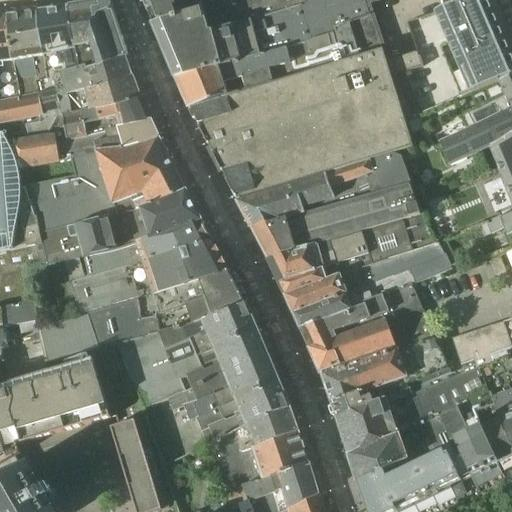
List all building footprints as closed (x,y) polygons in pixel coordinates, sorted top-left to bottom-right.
[(145,0),(155,24),(180,18),(191,15),(205,11),(207,10),(213,34),(251,22),(243,0),(145,0)] [(243,0),(251,22),(269,16),(263,0),(243,0)] [(292,10),(288,0),(263,0),(269,16),(292,10)] [(288,0),(292,10),(302,7),(308,5),(306,0),(288,0)] [(372,16),(368,3),(367,1),(364,2),(362,0),(306,0),(308,5),(302,7),(308,24),(314,41),(337,34),(336,30),(372,16)] [(511,53),(503,34),(488,0),(472,0),(438,13),(473,94),(501,83),(511,78),(511,53)] [(77,48),(120,39),(108,3),(77,8),(69,9),(77,48)] [(314,42),(314,41),(308,24),(302,7),(292,10),(269,16),(260,20),(251,22),(213,34),(163,48),(176,78),(177,78),(314,42)] [(46,65),(77,58),(76,48),(77,48),(69,9),(38,13),(46,65)] [(163,48),(213,34),(207,10),(205,11),(191,15),(180,18),(155,24),(155,25),(154,25),(163,48)] [(22,100),(41,96),(42,96),(40,83),(49,81),(46,65),(38,13),(9,18),(15,63),(16,63),(22,100)] [(177,79),(190,109),(277,82),(346,61),(384,49),(384,50),(385,50),(372,16),(336,30),(337,34),(314,41),(314,42),(177,78),(177,79)] [(15,63),(9,18),(0,19),(0,105),(22,100),(16,63),(15,63)] [(126,57),(120,39),(77,48),(76,48),(77,58),(80,70),(126,57)] [(388,62),(384,50),(384,49),(346,61),(277,82),(190,109),(191,110),(192,110),(224,172),(239,202),(238,202),(239,203),(312,181),(312,180),(396,154),(415,148),(395,84),(393,78),(388,62)] [(388,62),(393,78),(423,68),(417,52),(388,62)] [(70,96),(134,77),(126,57),(80,70),(56,77),(59,92),(62,111),(46,115),(41,96),(22,100),(0,105),(0,133),(13,133),(15,143),(49,137),(60,118),(73,115),(70,96)] [(73,115),(143,100),(134,77),(70,96),(73,115)] [(492,148),(511,138),(511,78),(501,83),(506,94),(496,100),(468,114),(475,129),(441,144),(451,166),(466,160),(491,147),(492,148)] [(42,96),(41,96),(46,115),(62,111),(59,92),(42,96)] [(56,144),(152,122),(143,100),(73,115),(60,118),(49,137),(54,137),(56,144)] [(22,170),(23,170),(57,164),(73,160),(72,160),(99,154),(129,151),(161,140),(152,122),(56,144),(54,137),(49,137),(15,143),(15,147),(19,163),(22,170)] [(15,147),(15,143),(13,133),(0,133),(0,254),(28,248),(22,220),(36,218),(37,218),(33,202),(32,201),(33,200),(29,188),(23,170),(22,170),(19,163),(15,147)] [(511,196),(511,138),(492,148),(511,196)] [(73,160),(77,178),(29,188),(33,200),(60,194),(60,195),(95,185),(171,160),(161,140),(129,151),(99,154),(72,160),(73,160)] [(337,204),(409,183),(410,183),(401,158),(396,154),(312,180),(312,181),(239,203),(252,229),(337,204)] [(60,194),(33,200),(32,201),(33,202),(37,218),(36,218),(41,236),(138,212),(188,192),(171,160),(95,185),(60,195),(60,194)] [(269,261),(423,217),(409,183),(337,204),(252,229),(269,261)] [(138,212),(41,236),(36,218),(22,220),(28,248),(37,246),(43,268),(48,266),(66,263),(65,262),(96,255),(116,251),(126,248),(152,239),(153,241),(184,229),(185,229),(203,222),(188,192),(138,212)] [(511,215),(502,219),(488,225),(492,234),(505,229),(511,245),(511,215)] [(334,259),(427,228),(423,217),(269,261),(270,263),(271,262),(279,280),(334,259)] [(145,262),(213,242),(203,222),(185,229),(184,229),(153,241),(152,239),(126,248),(116,251),(96,255),(102,274),(145,262)] [(363,269),(383,263),(389,261),(434,246),(427,228),(334,259),(279,280),(287,297),(340,277),(363,269)] [(65,262),(66,263),(82,316),(229,273),(213,242),(145,262),(102,274),(96,255),(65,262)] [(369,287),(369,286),(411,270),(427,265),(427,264),(446,256),(440,244),(434,246),(389,261),(383,263),(363,269),(340,277),(287,297),(295,315),(347,296),(347,295),(369,287)] [(0,277),(43,268),(37,246),(28,248),(0,254),(0,277)] [(427,265),(411,270),(369,286),(369,287),(347,295),(347,296),(295,315),(302,331),(332,320),(353,312),(354,312),(362,309),(361,306),(412,286),(416,284),(452,270),(446,256),(427,264),(427,265)] [(497,280),(510,278),(500,257),(489,261),(497,280)] [(0,309),(35,301),(31,280),(45,277),(43,268),(0,277),(0,309)] [(247,306),(229,273),(82,316),(39,328),(46,362),(47,365),(50,365),(50,364),(100,350),(110,377),(122,373),(113,347),(119,345),(193,326),(233,311),(247,306)] [(386,322),(423,309),(412,286),(361,306),(362,309),(354,312),(353,312),(332,320),(302,331),(311,350),(386,322)] [(40,322),(35,301),(0,309),(0,350),(4,350),(8,344),(6,329),(40,322)] [(169,400),(186,393),(181,376),(186,362),(258,332),(247,306),(233,311),(193,326),(119,345),(146,410),(169,400)] [(399,352),(436,339),(423,309),(386,322),(311,350),(323,376),(323,377),(399,352)] [(480,369),(495,363),(493,357),(511,351),(511,350),(511,347),(504,322),(452,339),(463,365),(475,360),(478,369),(480,369)] [(181,376),(186,393),(269,358),(258,332),(186,362),(181,376)] [(500,361),(510,387),(511,385),(511,353),(511,351),(493,357),(495,363),(500,361)] [(377,388),(378,390),(408,380),(399,352),(323,377),(332,404),(377,388)] [(269,358),(186,393),(169,400),(174,412),(185,407),(191,421),(197,419),(280,383),(269,358)] [(0,511),(170,511),(170,509),(143,420),(131,423),(119,382),(103,387),(94,360),(50,374),(13,384),(6,363),(7,363),(6,363),(0,363),(0,511)] [(485,380),(496,406),(511,447),(511,390),(510,387),(500,361),(495,363),(480,369),(485,380)] [(496,406),(485,380),(480,369),(478,369),(413,396),(425,425),(440,419),(445,431),(449,442),(455,439),(473,476),(498,464),(476,414),(480,412),(496,406)] [(290,408),(280,383),(197,419),(208,446),(210,446),(210,445),(256,422),(291,409),(290,408)] [(383,403),(378,390),(377,388),(332,404),(337,420),(383,403)] [(412,396),(410,391),(410,390),(386,399),(386,401),(383,403),(337,420),(350,457),(350,458),(399,436),(399,437),(416,430),(420,441),(421,440),(423,440),(423,441),(424,442),(427,449),(434,445),(431,437),(445,431),(440,419),(425,425),(413,396),(412,396)] [(498,464),(511,456),(511,447),(496,406),(480,412),(476,414),(498,464)] [(210,446),(217,465),(299,432),(291,409),(256,422),(210,445),(210,446)] [(426,449),(427,449),(424,442),(423,441),(423,440),(421,440),(420,441),(416,430),(399,437),(399,436),(350,458),(358,484),(406,461),(407,463),(427,454),(426,449)] [(369,511),(396,511),(398,511),(473,476),(455,439),(449,442),(445,431),(431,437),(434,445),(427,449),(426,449),(427,454),(407,463),(406,461),(358,484),(359,485),(369,511)] [(243,488),(309,465),(299,432),(217,465),(227,495),(243,488)] [(290,510),(320,497),(309,465),(243,488),(249,502),(253,511),(289,511),(290,511),(290,510)] [(232,509),(240,506),(249,502),(243,488),(227,495),(232,509)] [(290,511),(324,511),(320,497),(290,510),(290,511)] [(253,511),(249,502),(240,506),(241,511),(253,511)]
